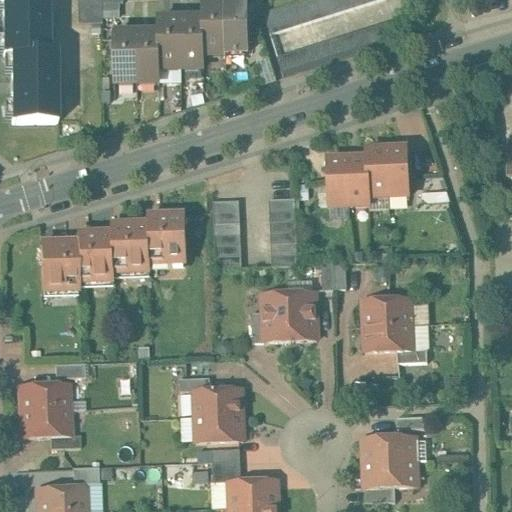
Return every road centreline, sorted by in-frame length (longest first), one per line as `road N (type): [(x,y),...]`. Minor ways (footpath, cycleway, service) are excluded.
road 1 (tertiary): [(511,45),(0,209)]
road 2 (residential): [(324,471),(338,442),(321,420),(294,430),(291,448),(303,464)]
